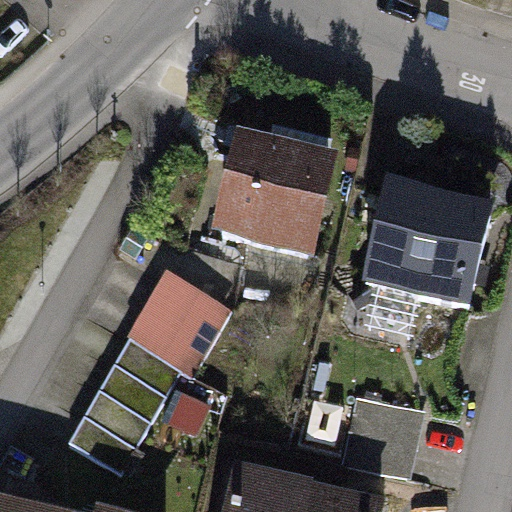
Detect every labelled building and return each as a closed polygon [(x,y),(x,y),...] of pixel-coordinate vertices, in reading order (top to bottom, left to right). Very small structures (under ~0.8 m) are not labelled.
[(336,174),(243,150),(221,233),(315,257),(336,174)] [(492,225),(399,204),(378,298),(471,319),(492,225)] [(226,320),(172,288),(76,451),(130,482),(226,320)] [(190,395),(181,431),(213,439),(222,404),(190,395)] [(426,420),(362,408),(349,477),(414,488),(426,420)] [(308,511),(231,498),(228,511),(308,511)]
